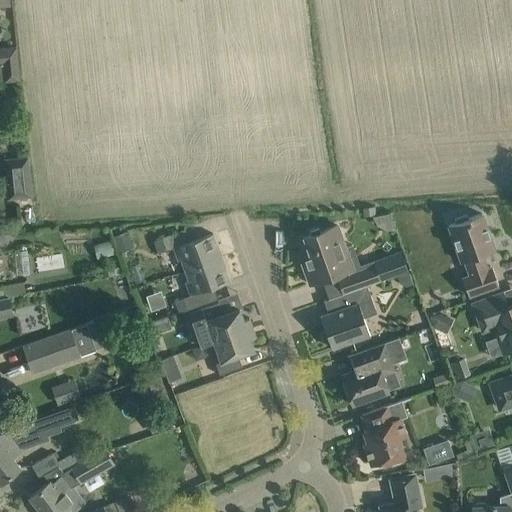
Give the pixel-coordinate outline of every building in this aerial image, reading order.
[(16,46),(0,47),(0,64),(2,64),(3,80),(3,82),(19,81),(16,46)] [(10,175),(5,181),(7,200),(32,197),(29,173),(10,175)] [(373,204),(362,205),(363,213),(374,212),(373,204)] [(456,222),(448,225),(461,261),(464,260),(469,275),(462,278),(468,295),(479,291),(498,284),(492,267),(487,269),(481,254),(487,252),(494,249),(490,239),(481,213),(467,218),(465,214),(454,218),(456,222)] [(343,293),(366,285),(408,270),(401,250),(373,260),(374,265),(361,269),(352,244),(345,247),(337,225),(320,231),(319,227),(309,230),(311,234),(303,237),(309,254),(300,258),(309,284),(337,274),(343,293)] [(157,226),(146,231),(147,236),(159,231),(157,226)] [(127,230),(111,236),(118,252),(133,246),(127,230)] [(212,233),(173,247),(178,260),(181,259),(185,270),(221,257),(212,233)] [(166,249),(162,237),(153,240),(158,252),(166,249)] [(221,257),(185,270),(189,280),(186,281),(190,294),(229,281),(221,257)] [(409,271),(396,275),(399,283),(406,286),(414,284),(409,271)] [(329,312),(320,315),(323,323),(325,330),(323,331),(322,336),(323,340),(327,343),(329,342),(331,348),(369,335),(363,317),(376,312),(366,285),(343,293),(337,295),(342,307),(329,312)] [(483,299),(473,303),(482,330),(483,330),(482,328),(492,324),(497,337),(486,341),(492,356),(503,352),(503,353),(511,349),(511,304),(507,306),(502,292),(483,299)] [(0,318),(13,316),(9,297),(0,298),(0,318)] [(187,309),(183,297),(175,300),(179,312),(187,309)] [(200,345),(203,344),(252,326),(249,317),(243,319),(239,307),(222,313),(218,302),(188,313),(200,345)] [(453,319),(440,312),(430,315),(429,317),(434,326),(447,333),(453,319)] [(70,328),(21,346),(31,374),(80,357),(80,355),(97,349),(95,346),(87,322),(70,328)] [(252,326),(203,344),(206,351),(217,350),(220,361),(215,363),(219,374),(241,366),(237,355),(254,349),(249,338),(255,335),(252,326)] [(341,374),(352,404),(388,391),(382,375),(394,371),(392,363),(407,358),(399,337),(384,342),(346,355),(352,370),(341,374)] [(172,356),(159,360),(163,372),(165,371),(176,367),(172,356)] [(448,362),(454,379),(469,373),(463,356),(448,362)] [(449,382),(446,374),(437,377),(439,385),(449,382)] [(511,374),(490,383),(499,408),(511,403),(511,374)] [(58,405),(81,396),(74,378),(51,386),(58,405)] [(475,386),(463,380),(451,384),(455,396),(469,402),(475,386)] [(410,398),(409,397),(361,413),(367,429),(363,430),(367,442),(363,443),(371,464),(382,460),(383,463),(404,456),(398,438),(405,435),(399,418),(407,416),(401,401),(410,398)] [(0,482),(16,470),(20,467),(11,456),(23,446),(47,438),(46,434),(59,429),(58,425),(72,420),(76,417),(72,405),(9,429),(8,427),(0,433),(0,482)] [(161,413),(147,418),(147,419),(151,428),(152,432),(166,427),(161,413)] [(147,419),(133,424),(137,433),(151,428),(147,419)] [(426,463),(452,455),(447,437),(421,445),(426,463)] [(474,505),(471,505),(471,511),(510,511),(510,506),(511,505),(511,443),(508,445),(511,457),(511,467),(502,471),(510,493),(499,496),(499,504),(487,504),(485,502),(476,502),(474,505)] [(49,481),(29,496),(41,511),(61,511),(68,506),(71,511),(83,502),(71,487),(113,463),(106,450),(94,457),(93,455),(87,458),(63,472),(58,465),(43,474),(49,481)] [(38,477),(43,474),(58,465),(59,465),(52,453),(31,465),(38,477)] [(455,462),(442,464),(445,477),(455,475),(455,462)] [(380,511),(417,511),(415,499),(419,498),(414,474),(390,479),(395,502),(380,505),(380,511)]
